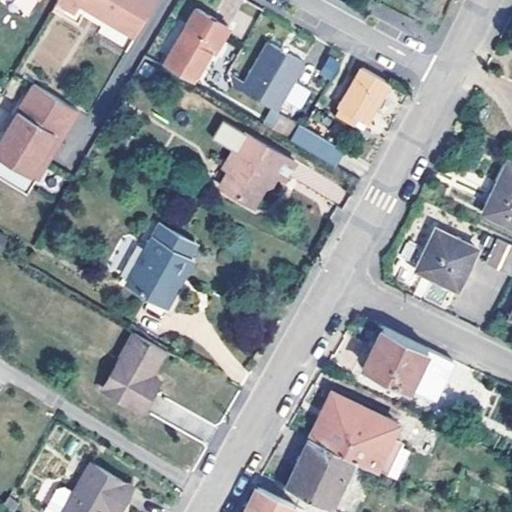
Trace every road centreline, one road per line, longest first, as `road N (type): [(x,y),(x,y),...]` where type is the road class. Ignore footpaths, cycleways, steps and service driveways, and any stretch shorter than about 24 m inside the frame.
road 1 (residential): [(209,499),(334,275)]
road 2 (residential): [(0,372),(209,499)]
road 3 (residential): [(334,275),(447,78)]
road 4 (residential): [(511,364),(334,275)]
road 5 (unknown): [(161,0),(81,147)]
road 6 (residential): [(447,78),(305,0)]
